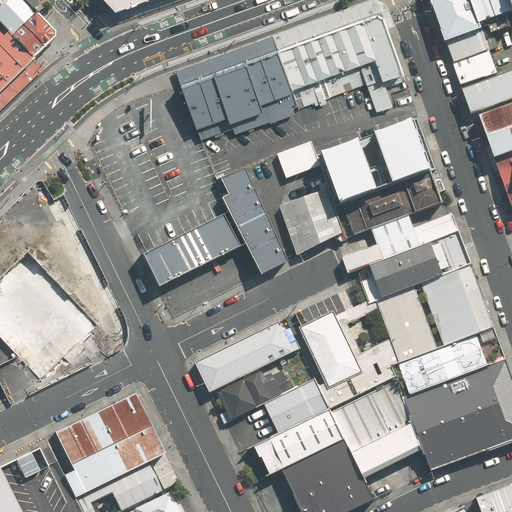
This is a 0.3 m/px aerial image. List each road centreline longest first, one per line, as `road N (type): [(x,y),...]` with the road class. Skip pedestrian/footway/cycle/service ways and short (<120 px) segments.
road 1 (residential): [(511,299),(403,0)]
road 2 (residential): [(154,354),(56,150),(28,125)]
road 3 (residential): [(154,354),(328,268)]
road 4 (residential): [(231,511),(154,354)]
road 5 (residential): [(0,430),(154,354)]
road 6 (secondary): [(115,59),(271,0)]
road 7 (residential): [(398,511),(511,463)]
